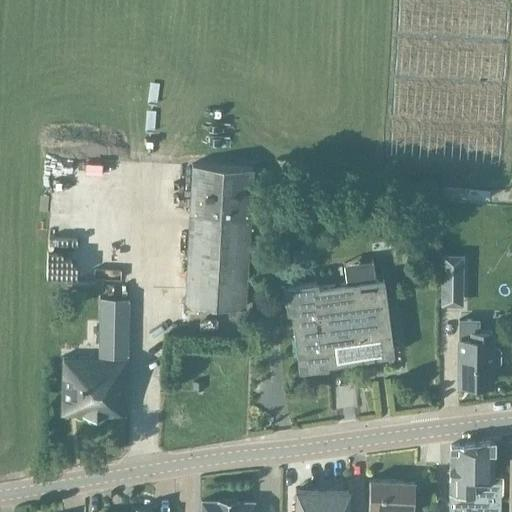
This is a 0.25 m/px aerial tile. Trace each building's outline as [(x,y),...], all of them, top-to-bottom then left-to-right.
[(185,303),(245,306),(253,167),(193,164),(185,303)] [(511,257),(511,204),(477,205),(479,258),(511,257)] [(444,260),(444,289),(461,290),(462,260),(444,260)] [(317,281),(283,286),(287,313),(291,312),(299,370),(328,367),(328,363),(351,360),(377,356),(376,355),(375,349),(391,347),(391,348),(393,348),(384,278),(318,287),(317,281)] [(102,296),(100,356),(126,357),(129,297),(102,296)] [(460,324),(459,384),(476,385),(476,387),(487,387),(487,385),(491,385),(492,365),(498,365),(501,362),(501,351),(498,348),(492,348),(492,331),(476,331),(476,324),(460,324)] [(127,357),(126,357),(100,356),(62,355),(60,413),(82,414),(88,420),(99,421),(103,414),(125,415),(127,357)] [(194,374),(194,390),(204,390),(203,374),(194,374)] [(498,511),(500,476),(493,476),(494,439),(451,444),(448,511),(498,511)] [(412,511),(414,480),(369,479),(368,509),(399,510),(398,511),(412,511)] [(348,511),(349,489),(295,487),(294,511),(348,511)] [(227,511),(227,498),(218,498),(218,500),(202,500),(201,511),(227,511)] [(227,498),(227,511),(253,511),(254,501),(237,501),(237,499),(227,498)]
